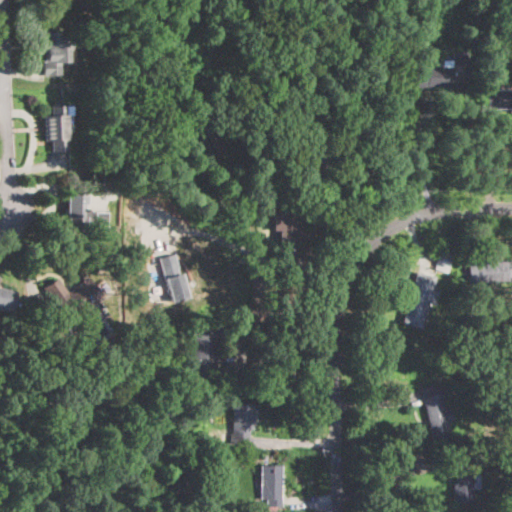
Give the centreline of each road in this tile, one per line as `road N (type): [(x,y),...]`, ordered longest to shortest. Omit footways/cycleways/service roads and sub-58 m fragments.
road 1 (residential): [(338,511),(336,326),(349,273),(367,248),(409,220),(511,207)]
road 2 (residential): [(10,208),(0,0)]
